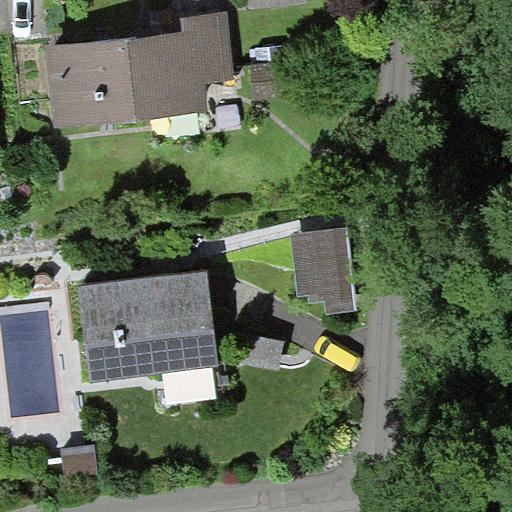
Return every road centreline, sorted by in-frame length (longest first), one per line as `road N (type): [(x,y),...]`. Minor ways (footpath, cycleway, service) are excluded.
road 1 (residential): [(402,0),(376,498)]
road 2 (residential): [(376,498),(224,511)]
